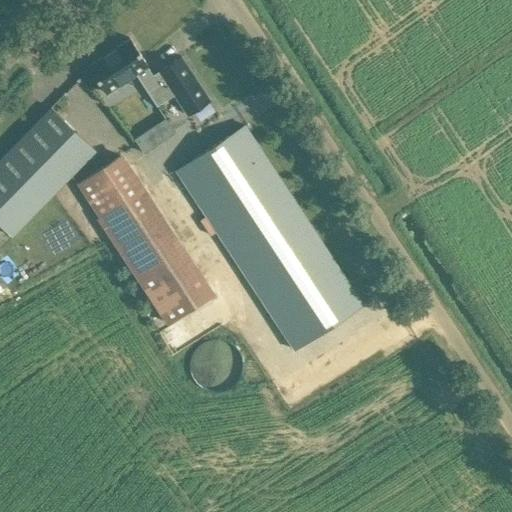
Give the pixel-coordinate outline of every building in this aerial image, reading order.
[(167,82),(160,73),(154,77),(147,65),(148,65),(129,37),(128,38),(129,38),(115,48),(114,47),(103,55),(89,65),(89,64),(88,65),(106,92),(135,73),(149,94),(167,82)] [(167,82),(149,94),(157,106),(173,95),(174,94),(187,113),(188,114),(210,100),(209,99),(181,57),(182,57),(181,56),(158,70),(159,72),(159,71),(160,73),(167,82)] [(51,106),(0,158),(0,224),(11,236),(95,150),(51,106)] [(264,154),(264,155),(244,125),(176,170),(195,200),(189,203),(201,222),(207,218),(293,350),(304,344),(363,303),(264,154)] [(216,292),(123,152),(76,182),(99,215),(96,217),(166,323),(216,292)]
